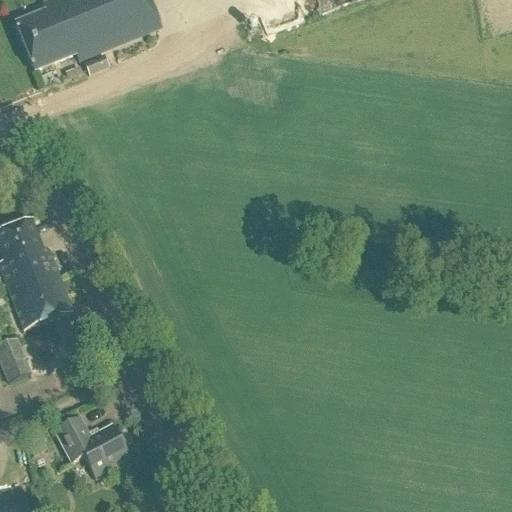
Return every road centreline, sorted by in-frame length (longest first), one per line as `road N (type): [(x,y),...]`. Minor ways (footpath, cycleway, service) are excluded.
road 1 (tertiary): [(216,511),(73,237),(38,181),(7,151)]
road 2 (unknown): [(0,124),(192,42),(202,26),(201,0)]
road 3 (track): [(141,376),(0,434)]
